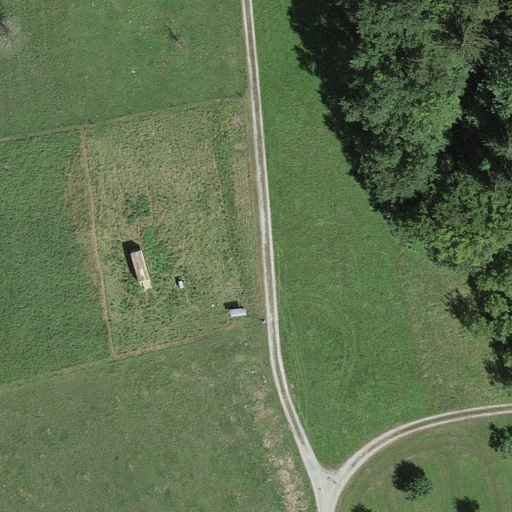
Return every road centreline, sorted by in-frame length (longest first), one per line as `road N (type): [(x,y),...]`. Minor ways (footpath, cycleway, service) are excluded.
road 1 (track): [(317,500),(275,380),(242,0)]
road 2 (track): [(511,407),(382,435),(330,478),(319,511)]
